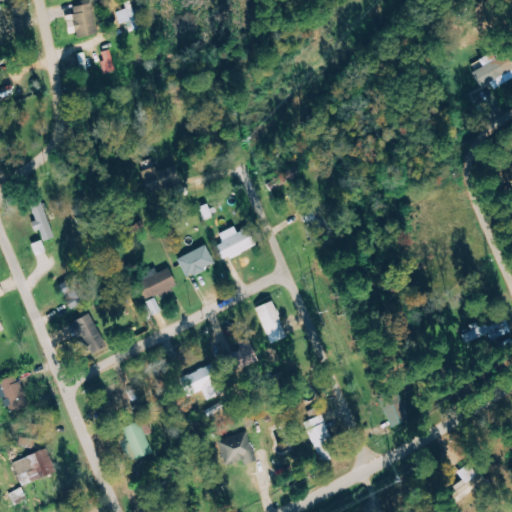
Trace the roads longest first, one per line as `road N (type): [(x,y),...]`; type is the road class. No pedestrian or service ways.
road 1 (residential): [(366,470),(241,170)]
road 2 (residential): [(116,511),(4,241)]
road 3 (tertiary): [(283,511),(511,380)]
road 4 (residential): [(284,272),(59,380)]
road 5 (residential): [(511,287),(465,173),(468,147),(511,112)]
road 6 (residential): [(56,138),(58,108),(37,0)]
road 7 (residential): [(4,241),(9,183),(56,138)]
